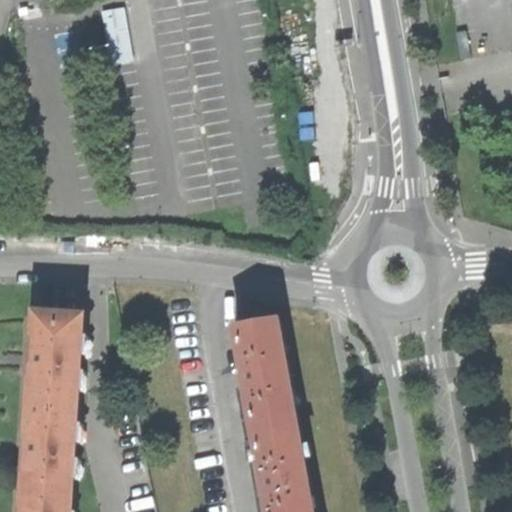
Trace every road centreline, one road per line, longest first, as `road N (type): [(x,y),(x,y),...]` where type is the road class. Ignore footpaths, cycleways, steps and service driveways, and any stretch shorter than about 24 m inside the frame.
road 1 (residential): [(0,259),(153,263),(344,283)]
road 2 (tertiary): [(374,0),(397,217)]
road 3 (tertiary): [(460,511),(427,320)]
road 4 (tertiary): [(384,326),(416,511)]
